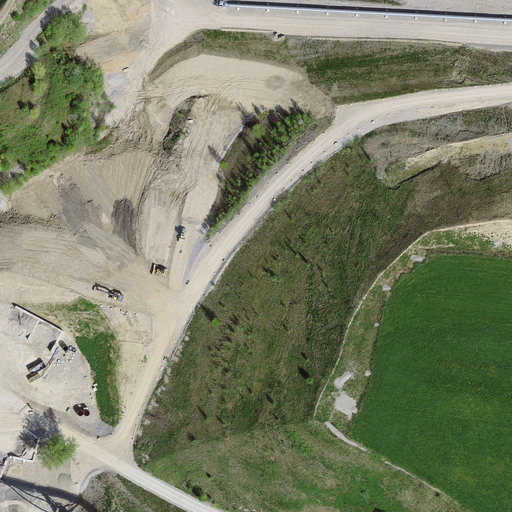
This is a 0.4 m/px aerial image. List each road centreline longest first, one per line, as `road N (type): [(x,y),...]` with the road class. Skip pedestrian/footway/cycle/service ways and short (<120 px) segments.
road 1 (track): [(99,463),(206,270),(273,187),(337,129),(388,113),(511,103)]
road 2 (track): [(65,423),(91,380),(78,283),(87,247),(171,126),(212,38),(197,17),(165,0)]
road 3 (track): [(212,38),(267,24),(511,38)]
road 4 (track): [(0,436),(36,441),(65,423),(99,463),(170,511)]
